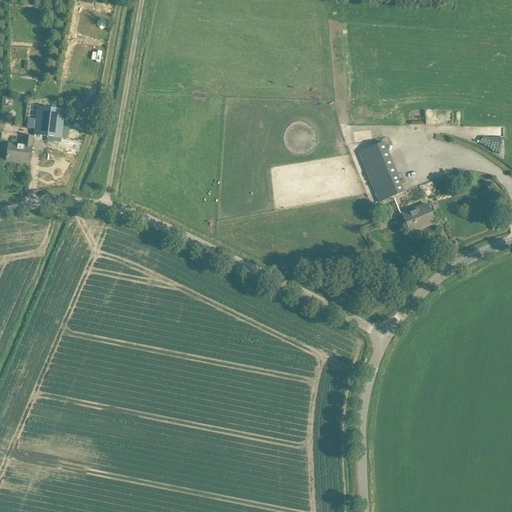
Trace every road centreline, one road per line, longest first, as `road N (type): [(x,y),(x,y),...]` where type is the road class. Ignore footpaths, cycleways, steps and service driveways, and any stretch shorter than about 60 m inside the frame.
road 1 (unclassified): [(0,208),(101,200),(386,335)]
road 2 (track): [(101,200),(143,0)]
road 3 (unclassified): [(365,511),(364,403),(386,335)]
road 4 (unclassified): [(386,335),(430,284),(511,243)]
